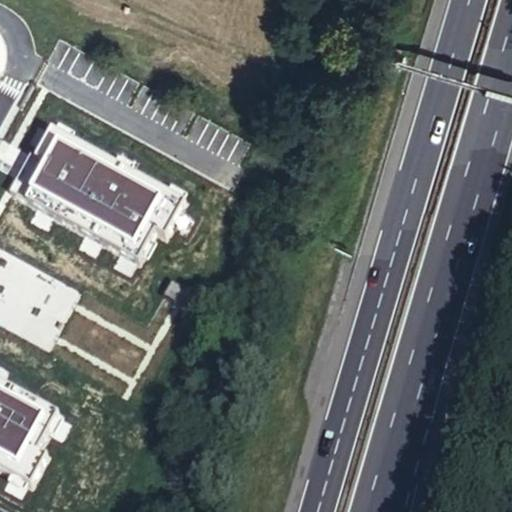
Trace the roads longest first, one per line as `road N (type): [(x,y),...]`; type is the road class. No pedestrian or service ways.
road 1 (trunk): [(471,0),(322,511)]
road 2 (trunk): [(380,511),(511,62)]
